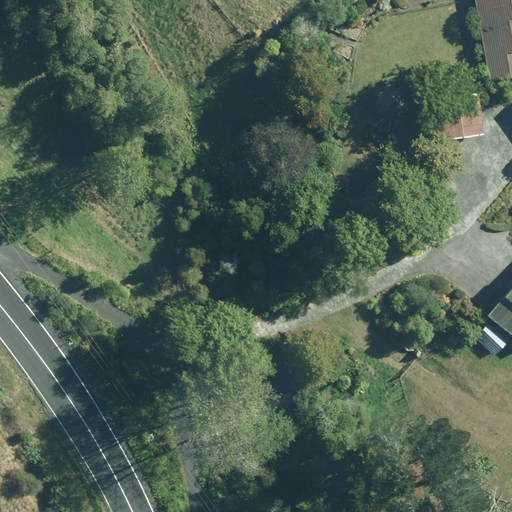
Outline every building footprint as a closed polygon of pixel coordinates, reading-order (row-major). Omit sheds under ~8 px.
[(511,0),(471,0),(474,11),(469,12),(485,82),(511,75),(511,0)] [(373,112),(376,115),(378,117),(381,118),(384,119),(387,119),(390,119),(393,119),(396,118),(398,116),(400,114),(402,111),(404,109),(405,106),(405,103),(405,100),(404,97),(403,94),(402,91),(399,89),(397,87),(394,86),(392,85),(388,85),(385,85),(382,85),(380,86),(377,88),(375,90),(373,92),(371,95),(371,98),(370,101),(370,104),(371,107),(372,110),(373,112)] [(481,105),(437,108),(439,137),(483,134),(481,105)] [(511,278),(482,316),(511,340),(511,278)] [(484,324),(472,336),(493,356),(504,344),(484,324)]
